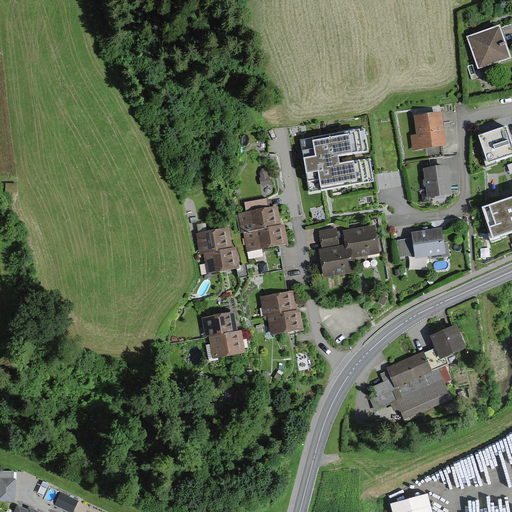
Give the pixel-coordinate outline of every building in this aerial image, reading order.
[(499,24),(466,36),(478,70),(511,58),(499,24)] [(441,103),(414,107),(418,126),(411,127),(413,143),(447,137),(441,103)] [(511,127),(511,125),(480,135),(489,162),(511,154),(511,127)] [(365,131),(300,142),(309,195),(374,184),(365,131)] [(446,156),(424,159),(428,188),(450,185),(446,156)] [(511,185),(479,196),(490,230),(511,222),(511,185)] [(246,234),(279,229),(276,211),(240,216),(243,234),(246,234)] [(436,226),(408,229),(411,255),(439,252),(436,226)] [(279,229),(246,234),(248,251),(285,246),(283,229),(279,229)] [(351,252),(352,258),(377,254),(373,229),(344,234),(347,248),(347,252),(351,252)] [(206,255),(231,252),(228,234),(198,238),(201,256),(206,255)] [(347,252),(347,248),(321,253),(325,278),(354,273),(352,258),(351,252),(347,252)] [(231,252),(206,255),(208,274),(238,269),(235,251),(231,252)] [(269,316),(294,312),(292,294),(262,299),(265,316),(269,316)] [(294,312),(269,316),(272,334),(302,330),(299,311),(294,312)] [(211,339),(236,335),(233,318),(203,322),(206,340),(211,339)] [(456,347),(446,324),(423,334),(432,357),(456,347)] [(236,335),(211,339),(214,358),(243,353),(241,335),(236,335)] [(420,347),(379,363),(386,379),(371,385),(371,400),(382,427),(456,397),(442,360),(427,366),(420,347)] [(9,484),(0,483),(0,502),(9,502),(9,484)] [(61,494),(56,504),(72,511),(77,502),(61,494)]
